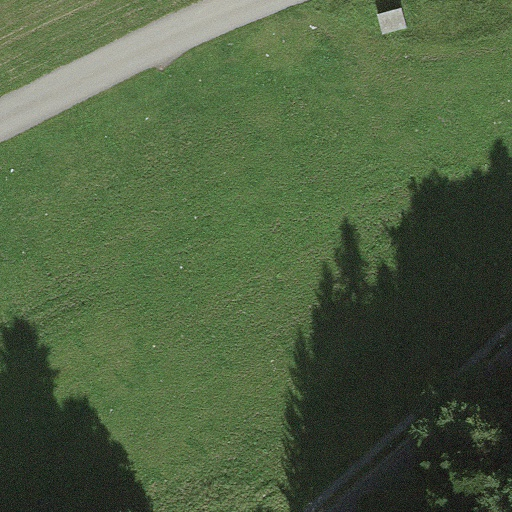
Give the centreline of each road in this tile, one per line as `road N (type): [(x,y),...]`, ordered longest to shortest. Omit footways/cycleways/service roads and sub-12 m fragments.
road 1 (unclassified): [(250,0),(0,116)]
road 2 (unclassified): [(346,511),(511,357)]
